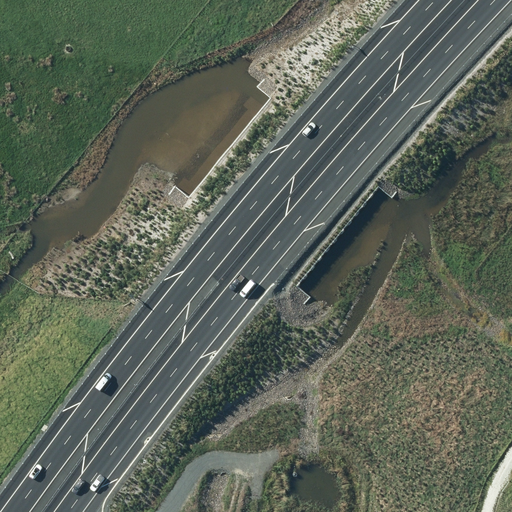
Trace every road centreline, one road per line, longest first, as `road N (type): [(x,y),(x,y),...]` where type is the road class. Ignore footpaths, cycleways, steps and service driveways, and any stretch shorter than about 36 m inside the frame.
road 1 (motorway): [(498,0),(233,296),(69,511)]
road 2 (motorway): [(20,511),(214,251),(437,0)]
road 3 (track): [(172,511),(197,468),(220,459),(253,459),(256,490)]
